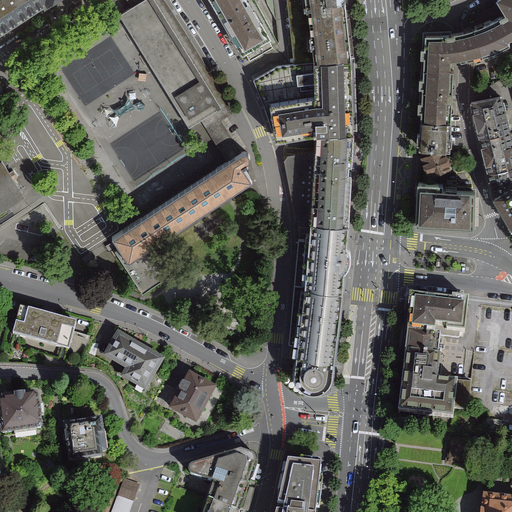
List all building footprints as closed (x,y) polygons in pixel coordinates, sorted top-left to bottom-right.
[(0,0),(0,30),(46,0),(47,0),(50,3),(53,0),(0,0)] [(225,106),(160,0),(127,0),(113,9),(186,129),(193,125),(200,121),(225,106)] [(251,0),(219,0),(217,2),(250,59),(276,45),(251,0)] [(288,0),(295,62),(352,56),(346,0),(288,0)] [(511,39),(511,0),(501,0),(509,13),(490,21),(468,29),(461,31),(454,32),(451,33),(425,33),(421,117),(451,117),(453,60),(457,59),(464,57),(486,51),(508,42),(511,39)] [(353,129),(352,56),(295,62),(276,65),(254,78),(276,139),(316,129),(353,129)] [(481,137),(511,129),(503,94),(473,102),(481,137)] [(193,125),(216,169),(242,152),(221,119),(225,106),(200,121),(193,125)] [(451,117),(421,117),(420,147),(450,147),(451,117)] [(352,141),(353,129),(316,129),(315,139),(314,150),(288,153),(285,159),(298,219),(309,218),(345,221),(352,141)] [(481,137),(489,168),(511,162),(511,130),(511,129),(481,137)] [(453,168),(445,148),(422,157),(430,177),(453,168)] [(245,150),(242,152),(216,169),(112,236),(119,247),(115,249),(143,292),(170,274),(151,245),(251,181),(241,165),(250,159),(245,150)] [(2,161),(0,161),(0,213),(26,196),(13,178),(2,161)] [(511,162),(489,168),(495,194),(511,183),(511,162)] [(419,180),(416,222),(474,225),(476,187),(440,185),(440,181),(419,180)] [(511,183),(495,194),(511,221),(511,183)] [(345,221),(309,218),(307,238),(299,238),(297,262),(290,342),(295,342),(292,371),(295,380),(301,388),(310,390),(320,388),(327,383),(332,374),(341,269),(347,262),(349,256),(348,249),(344,240),(345,221)] [(412,314),(410,332),(435,335),(436,326),(448,327),(448,332),(467,334),(471,300),(453,298),(452,301),(414,296),(412,314)] [(33,346),(65,354),(68,343),(71,343),(77,321),(56,316),(43,313),(43,314),(20,308),(13,336),(35,341),(33,346)] [(408,344),(407,354),(438,358),(441,336),(435,335),(410,332),(408,344)] [(119,379),(145,393),(163,360),(141,348),(114,334),(101,357),(125,370),(119,379)] [(400,411),(451,417),(456,379),(436,376),(438,358),(407,354),(403,384),(400,411)] [(215,389),(189,375),(181,390),(170,410),(196,424),(215,389)] [(42,426),(37,391),(0,395),(0,425),(1,431),(42,426)] [(104,459),(98,420),(57,426),(63,465),(104,459)] [(465,439),(450,437),(447,464),(462,466),(465,439)] [(187,475),(189,478),(212,484),(206,504),(230,511),(238,511),(254,464),(253,460),(250,456),(240,453),(188,468),(186,472),(187,475)] [(279,511),(314,511),(320,464),(308,462),(291,459),(279,511)] [(511,511),(511,498),(485,495),(483,511),(511,511)] [(130,511),(134,501),(116,497),(110,511),(130,511)]
